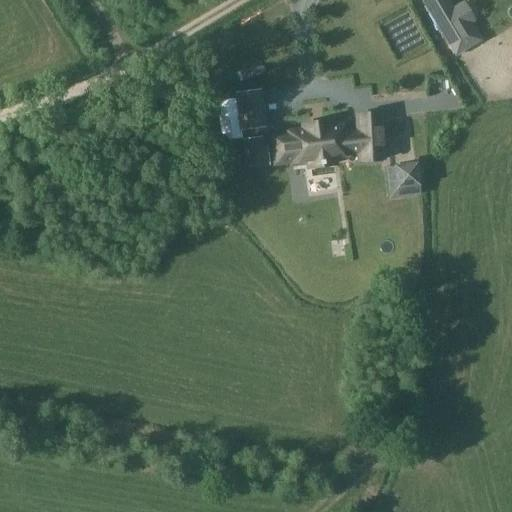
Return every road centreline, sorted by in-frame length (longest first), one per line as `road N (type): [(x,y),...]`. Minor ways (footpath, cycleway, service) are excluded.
road 1 (track): [(0,121),(70,98),(476,104),(511,94)]
road 2 (track): [(70,98),(236,0)]
